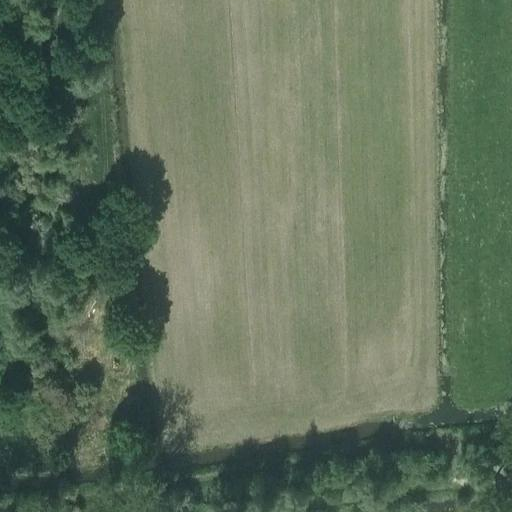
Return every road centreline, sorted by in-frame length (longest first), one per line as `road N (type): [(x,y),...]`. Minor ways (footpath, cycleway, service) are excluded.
road 1 (track): [(110,485),(511,429)]
road 2 (track): [(511,497),(463,481),(277,511)]
